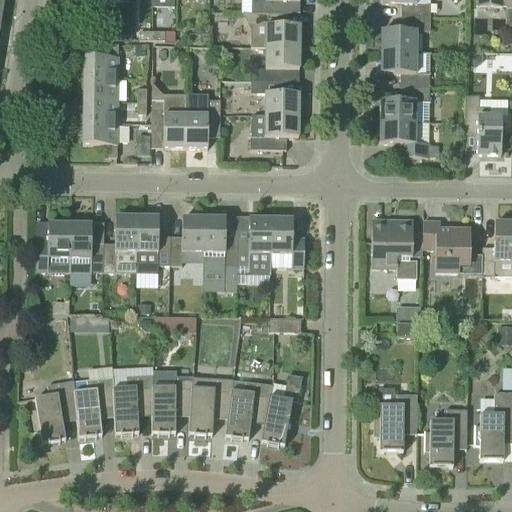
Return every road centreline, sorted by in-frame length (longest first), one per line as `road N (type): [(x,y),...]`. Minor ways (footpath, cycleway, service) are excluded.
road 1 (residential): [(9,180),(337,188)]
road 2 (residential): [(333,503),(337,188)]
road 3 (residential): [(20,497),(70,485),(200,482),(307,500)]
road 4 (residential): [(337,188),(340,0)]
road 5 (residential): [(9,180),(32,0)]
road 6 (residential): [(337,188),(511,192)]
road 7 (residential): [(333,503),(475,511)]
